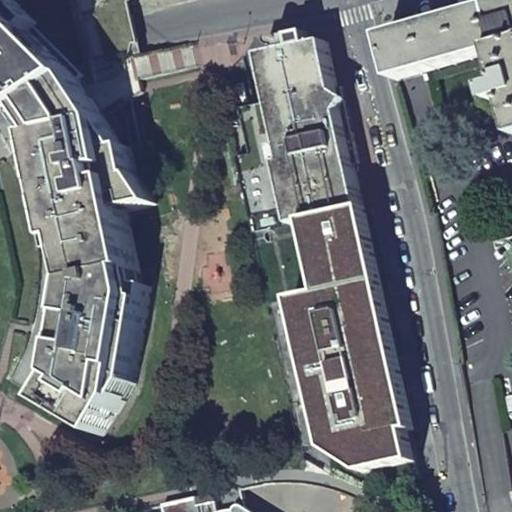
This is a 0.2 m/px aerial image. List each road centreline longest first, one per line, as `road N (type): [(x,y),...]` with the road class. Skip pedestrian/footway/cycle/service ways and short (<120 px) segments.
road 1 (residential): [(461,511),(408,206),(354,0)]
road 2 (unclassified): [(271,0),(0,61)]
